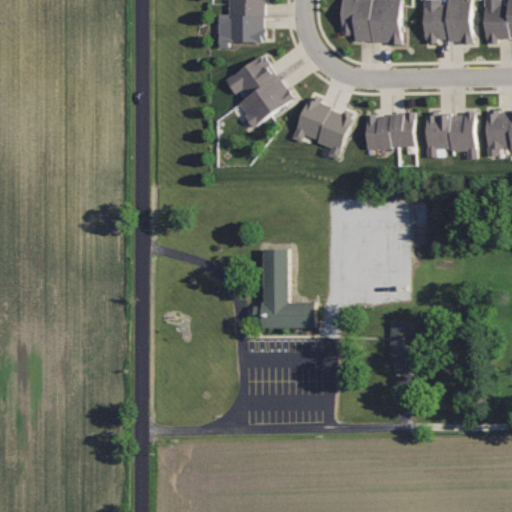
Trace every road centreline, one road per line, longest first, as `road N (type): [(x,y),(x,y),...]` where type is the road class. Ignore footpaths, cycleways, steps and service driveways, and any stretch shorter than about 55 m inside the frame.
road 1 (residential): [(141,511),(142,0)]
road 2 (residential): [(446,77),(338,72),(312,42),(306,0)]
